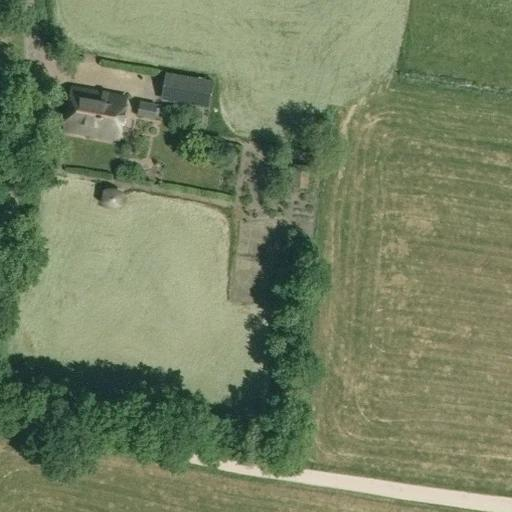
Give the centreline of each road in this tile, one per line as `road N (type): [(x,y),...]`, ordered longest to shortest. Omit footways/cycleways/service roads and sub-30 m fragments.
road 1 (track): [(0,416),(256,471),(511,508)]
road 2 (unclassified): [(0,257),(34,95),(26,0)]
